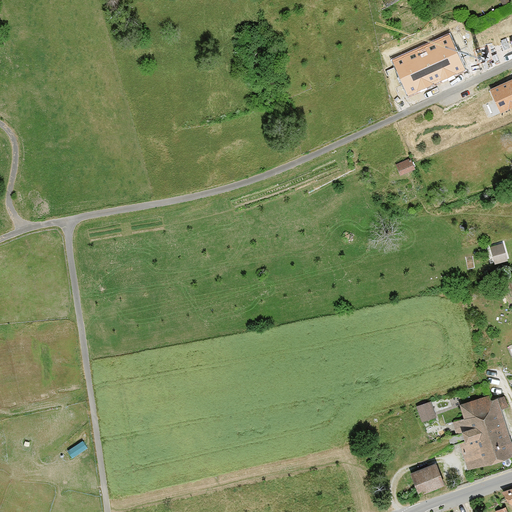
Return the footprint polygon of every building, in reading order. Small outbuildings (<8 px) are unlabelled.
[(449,35),(392,61),(408,96),(466,70),(449,35)] [(511,79),(493,89),(504,111),(511,107),(511,79)] [(399,175),(414,169),(409,157),(394,163),(399,175)] [(492,260),(505,257),(502,243),(489,246),(492,260)] [(483,464),(511,456),(511,453),(495,392),(458,402),(462,418),(451,422),(455,433),(460,432),(462,441),(459,443),(467,469),(483,464)] [(415,406),(421,422),(435,417),(429,401),(415,406)] [(442,486),(432,463),(407,473),(416,496),(442,486)] [(511,488),(500,494),(510,506),(511,506),(511,488)]
